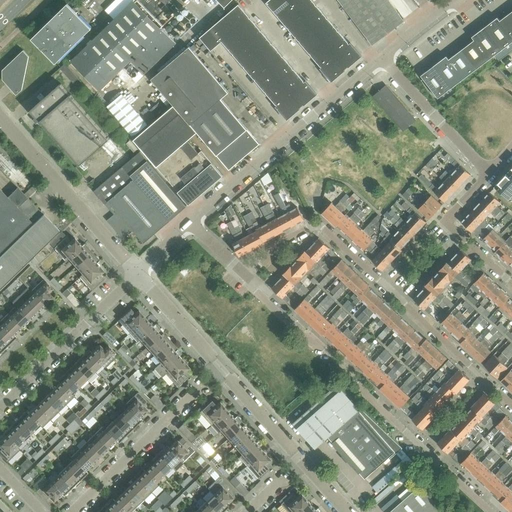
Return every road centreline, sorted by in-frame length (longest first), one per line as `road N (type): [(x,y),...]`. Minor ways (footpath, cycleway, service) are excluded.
road 1 (residential): [(511,407),(322,227),(282,241),(248,279)]
road 2 (residential): [(490,511),(248,279)]
road 3 (residential): [(347,511),(136,273)]
road 4 (unclassified): [(190,222),(381,56)]
road 5 (unclassified): [(136,273),(0,117)]
road 6 (residential): [(0,408),(136,273)]
road 7 (residential): [(69,511),(202,385)]
road 8 (residential): [(381,56),(489,172)]
road 9 (residential): [(489,172),(446,221),(511,285)]
